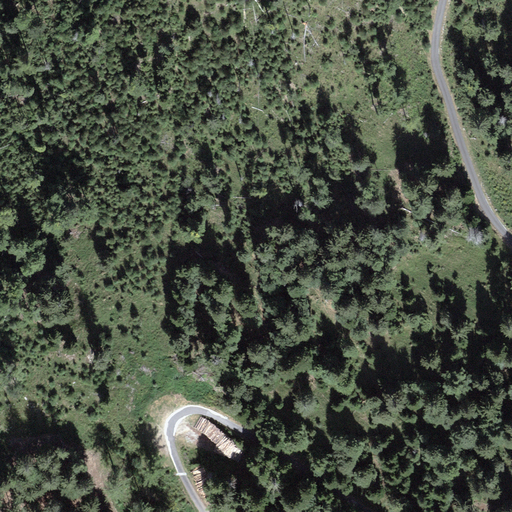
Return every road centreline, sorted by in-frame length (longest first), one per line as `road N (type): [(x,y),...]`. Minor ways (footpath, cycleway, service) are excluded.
road 1 (unclassified): [(204,511),(169,437),(176,415),(191,410),(246,433),(365,511)]
road 2 (unclassified): [(511,240),(480,197),(437,70),(443,0)]
